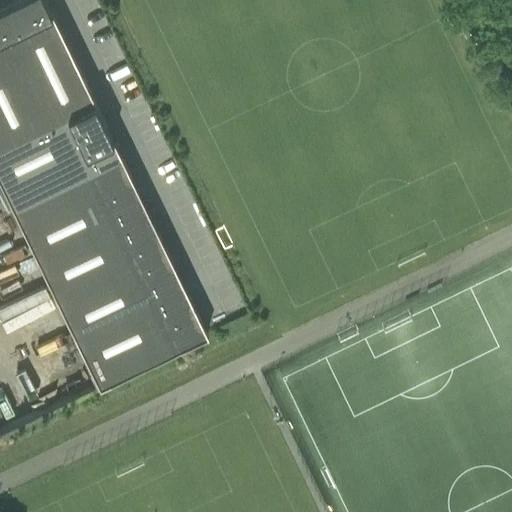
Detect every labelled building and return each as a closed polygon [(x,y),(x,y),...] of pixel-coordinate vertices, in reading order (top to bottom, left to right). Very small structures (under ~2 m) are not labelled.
[(0,2),(2,7),(0,8),(0,41),(41,126),(95,100),(49,6),(48,7),(45,0),(4,0),(0,2)] [(0,145),(41,126),(0,41),(0,145)] [(41,126),(0,145),(0,180),(12,206),(120,154),(119,153),(114,156),(107,141),(112,139),(95,104),(96,103),(95,100),(41,126)] [(120,154),(12,206),(39,260),(140,211),(133,195),(138,193),(120,154)] [(148,226),(140,211),(39,260),(56,296),(163,244),(153,224),(148,226)] [(173,265),(163,244),(56,296),(73,332),(175,283),(168,267),(173,265)] [(175,283),(73,332),(98,384),(207,332),(204,327),(203,327),(188,296),(182,298),(175,283)]
